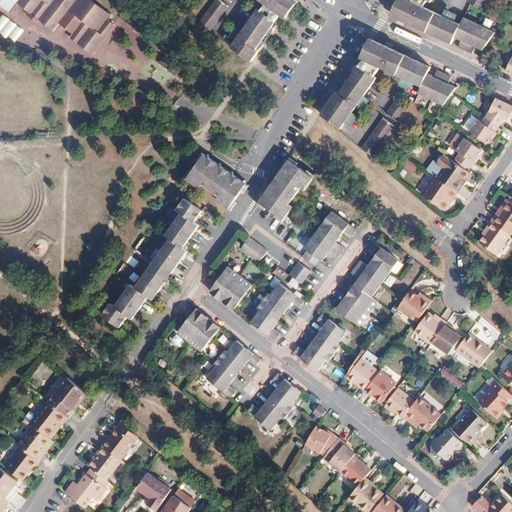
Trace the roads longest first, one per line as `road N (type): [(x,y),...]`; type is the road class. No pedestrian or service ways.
road 1 (track): [(277,113),(511,314)]
road 2 (track): [(63,320),(267,511)]
road 3 (residential): [(36,511),(185,288)]
road 4 (residential): [(273,357),(459,505)]
road 5 (tertiary): [(343,10),(511,89)]
road 6 (residential): [(185,288),(261,172),(261,138)]
road 7 (residential): [(273,357),(367,237)]
road 8 (residential): [(343,10),(261,138)]
